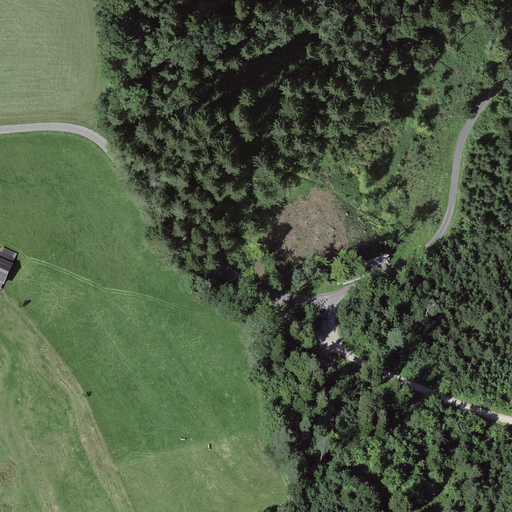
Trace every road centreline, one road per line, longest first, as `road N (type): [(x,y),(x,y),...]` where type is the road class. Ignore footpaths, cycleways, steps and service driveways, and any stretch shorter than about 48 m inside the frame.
road 1 (residential): [(511,67),(481,100),(459,153),(450,215),(410,264),(337,295),(273,293),(216,263),(85,131),(0,130)]
road 2 (track): [(511,421),(454,406),(318,336),(273,293)]
